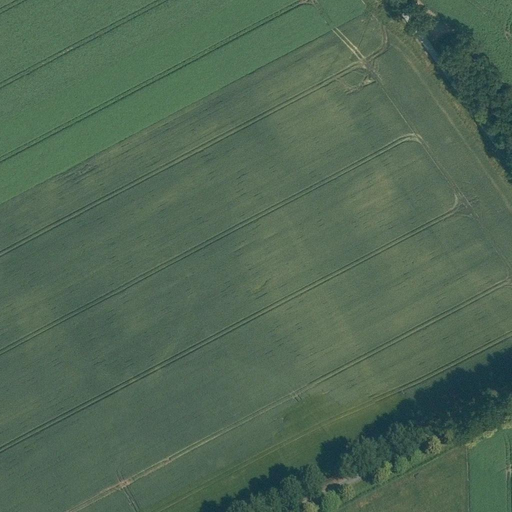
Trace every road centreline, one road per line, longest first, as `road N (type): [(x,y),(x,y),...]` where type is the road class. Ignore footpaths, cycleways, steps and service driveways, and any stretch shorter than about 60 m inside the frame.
road 1 (unclassified): [(296,511),(511,399)]
road 2 (unclassified): [(511,170),(391,0)]
